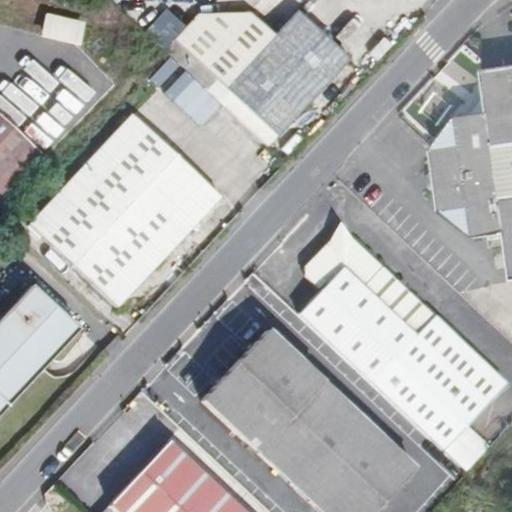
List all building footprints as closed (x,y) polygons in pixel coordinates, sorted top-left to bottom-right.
[(263,141),(348,53),(298,5),(276,27),(254,7),(203,5),(165,46),(263,141)] [(80,43),(84,20),(45,14),(41,37),(80,43)] [(33,76),(72,84),(77,62),(38,53),(33,76)] [(511,285),(511,67),(482,72),(487,113),(456,118),(432,152),(435,172),(438,193),(441,213),(474,239),(487,238),(490,252),(506,250),(511,285)] [(165,91),(199,125),(218,106),(184,72),(165,91)] [(124,132),(23,242),(66,282),(169,174),(124,132)] [(0,138),(0,209),(36,172),(0,138)] [(431,192),(438,193),(435,172),(428,173),(423,179),(426,187),(431,192)] [(211,212),(169,174),(66,282),(107,321),(211,212)] [(308,298),(285,324),(443,461),(504,391),(345,254),(324,256),(299,284),(300,291),(308,298)] [(0,425),(76,348),(30,302),(0,333),(0,425)] [(260,344),(196,417),(306,511),(372,511),(406,473),(260,344)] [(224,511),(157,454),(107,511),(224,511)]
